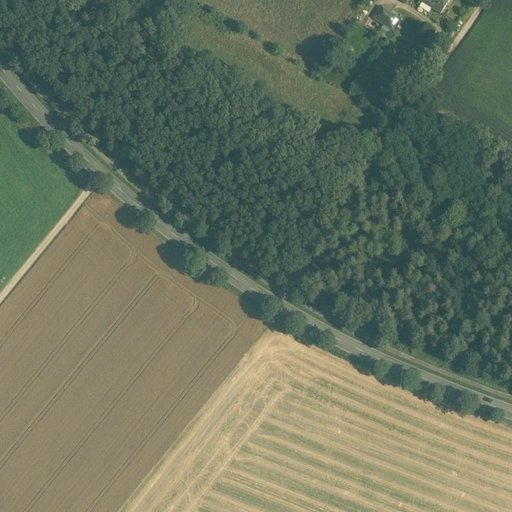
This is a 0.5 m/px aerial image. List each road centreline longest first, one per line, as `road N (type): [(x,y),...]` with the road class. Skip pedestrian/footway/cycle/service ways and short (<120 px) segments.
road 1 (secondary): [(0,66),(101,173),(275,305),(361,351),(511,413)]
road 2 (track): [(483,0),(284,295)]
road 3 (track): [(0,298),(101,173)]
